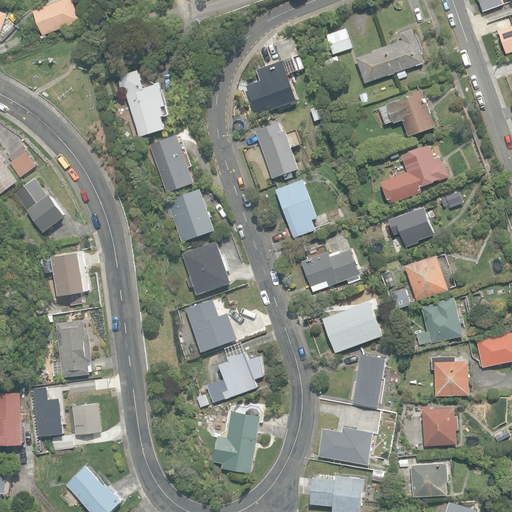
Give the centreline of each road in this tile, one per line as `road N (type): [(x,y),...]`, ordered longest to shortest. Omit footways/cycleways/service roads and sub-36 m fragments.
road 1 (residential): [(313,0),(254,31),(228,70),(217,109),(230,179),(301,380),(297,437),(285,464),(255,502),(234,511)]
road 2 (residential): [(162,493),(141,443),(100,201),(81,160),(0,94)]
road 3 (residential): [(511,161),(452,0)]
